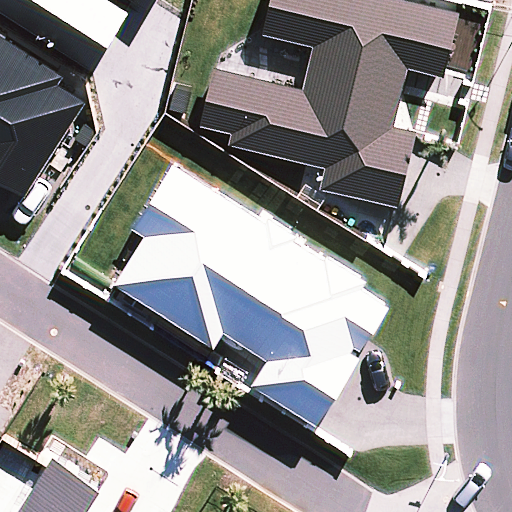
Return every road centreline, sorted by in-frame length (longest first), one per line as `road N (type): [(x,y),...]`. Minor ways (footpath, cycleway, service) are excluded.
road 1 (residential): [(0,274),(368,511)]
road 2 (residential): [(511,251),(490,345),(504,489)]
